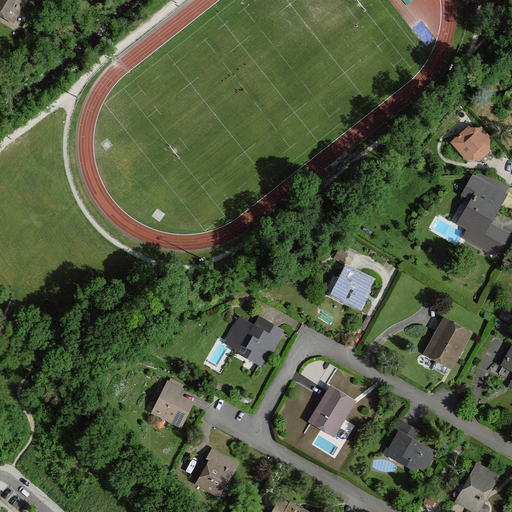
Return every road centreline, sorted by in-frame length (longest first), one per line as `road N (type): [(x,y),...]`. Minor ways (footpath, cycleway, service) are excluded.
road 1 (residential): [(252,431),(308,336),(511,451)]
road 2 (track): [(0,314),(179,511)]
road 3 (residential): [(389,511),(252,431)]
